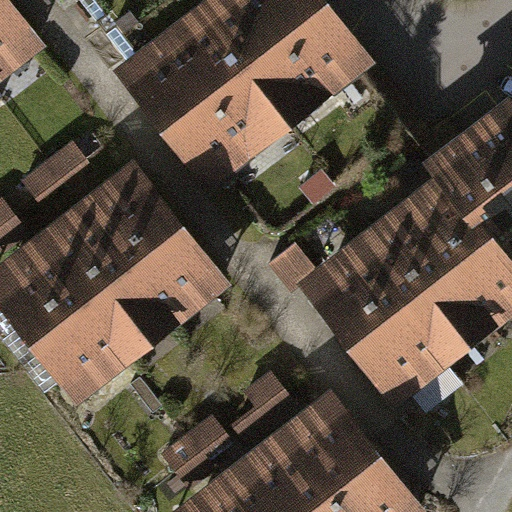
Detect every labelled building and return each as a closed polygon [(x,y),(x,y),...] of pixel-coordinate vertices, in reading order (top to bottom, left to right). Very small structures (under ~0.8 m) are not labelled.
[(0,0),(0,83),(44,51),(5,0),(0,0)] [(197,0),(67,0),(114,62),(196,1),(197,0)] [(197,0),(196,1),(290,127),(372,66),(323,0),(197,0)] [(114,62),(208,188),(290,127),(196,1),(114,62)] [(438,153),(372,66),(221,178),(299,283),(345,249),(391,214),(439,179),(426,161),(438,153)] [(439,179),(510,271),(511,269),(511,98),(438,153),(426,161),(439,179)] [(76,140),(28,173),(43,194),(91,162),(76,140)] [(86,199),(180,326),(231,289),(137,162),(86,199)] [(439,179),(391,214),(483,336),(511,314),(511,274),(510,271),(439,179)] [(7,190),(0,195),(0,235),(9,247),(35,228),(7,190)] [(35,237),(129,363),(180,326),(86,199),(35,237)] [(391,214),(345,249),(437,371),(483,336),(391,214)] [(0,262),(0,295),(78,401),(129,363),(35,237),(0,262)] [(345,249),(299,283),(392,405),(437,371),(345,249)] [(280,428),(342,511),(427,511),(335,387),(280,428)] [(192,486),(250,443),(223,406),(164,449),(192,486)] [(225,468),(257,511),(342,511),(280,428),(225,468)] [(170,509),(172,511),(257,511),(225,468),(170,509)]
